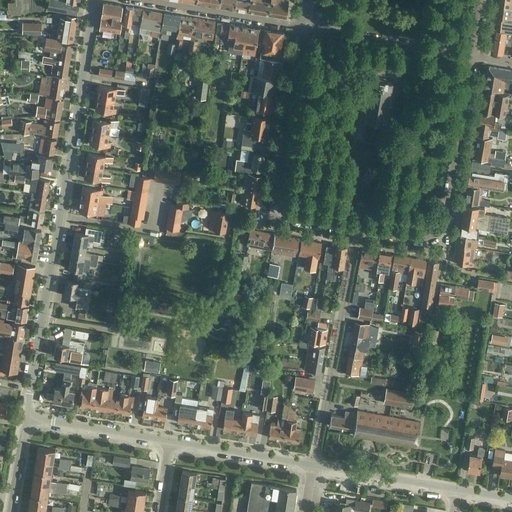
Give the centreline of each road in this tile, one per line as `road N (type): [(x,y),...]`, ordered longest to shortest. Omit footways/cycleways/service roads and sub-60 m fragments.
road 1 (residential): [(32,413),(28,398),(93,0)]
road 2 (residential): [(303,26),(276,198),(295,219),(356,228)]
road 3 (residential): [(313,466),(356,228)]
road 4 (residential): [(437,234),(471,55)]
road 5 (residential): [(471,55),(303,26)]
road 6 (residential): [(303,26),(154,0)]
road 7 (residential): [(458,491),(313,466)]
road 8 (residential): [(313,466),(169,441)]
road 9 (residential): [(169,441),(32,413)]
